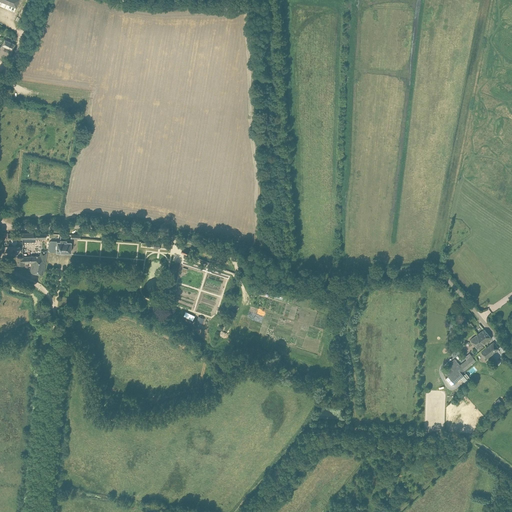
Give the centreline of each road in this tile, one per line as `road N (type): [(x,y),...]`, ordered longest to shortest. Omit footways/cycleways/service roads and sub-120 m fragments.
road 1 (unclassified): [(424,269),(285,273),(169,237),(101,227),(15,228),(0,220)]
road 2 (track): [(34,511),(51,312),(38,284),(8,269),(0,254)]
road 3 (unclassified): [(424,269),(441,273),(511,354)]
